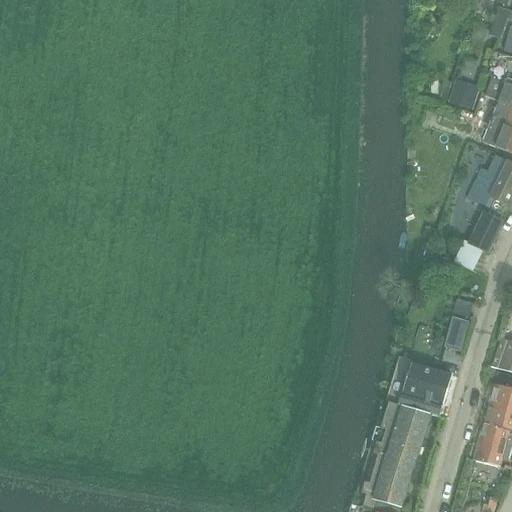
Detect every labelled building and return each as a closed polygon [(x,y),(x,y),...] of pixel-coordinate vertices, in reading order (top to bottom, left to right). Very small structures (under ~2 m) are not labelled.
[(510,12),(498,8),(490,34),(502,38),(510,12)] [(493,116),(483,144),(511,155),(511,86),(509,85),(505,84),(492,79),(486,95),(499,100),(494,116),(493,116)] [(456,81),(449,103),(473,111),(480,89),(456,81)] [(510,205),(511,201),(511,165),(498,159),(483,192),(510,205)] [(469,244),(489,253),(503,224),(483,215),(469,244)] [(423,243),(419,256),(428,259),(433,246),(423,243)] [(458,300),(454,314),(467,318),(471,304),(458,300)] [(453,318),(445,348),(461,352),(469,323),(453,318)] [(511,344),(502,341),(493,369),(511,374),(511,344)] [(403,393),(399,405),(432,416),(440,419),(452,377),(411,364),(403,393)] [(511,389),(495,385),(475,462),(501,469),(510,433),(511,432),(511,389)] [(403,510),(432,416),(399,405),(389,402),(381,430),(385,432),(382,445),(377,443),(373,455),(378,457),(370,485),(365,484),(361,495),(367,497),(364,508),(377,511),(402,511),(403,510)] [(486,497),(481,511),(495,511),(498,501),(486,497)]
